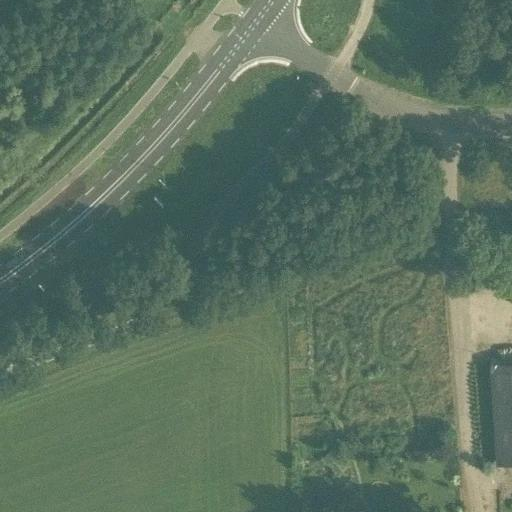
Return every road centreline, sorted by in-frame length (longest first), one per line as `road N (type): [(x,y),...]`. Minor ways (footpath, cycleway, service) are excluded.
road 1 (primary): [(0,281),(134,165),(254,23)]
road 2 (unclassified): [(511,124),(451,123),(398,110),(254,23)]
